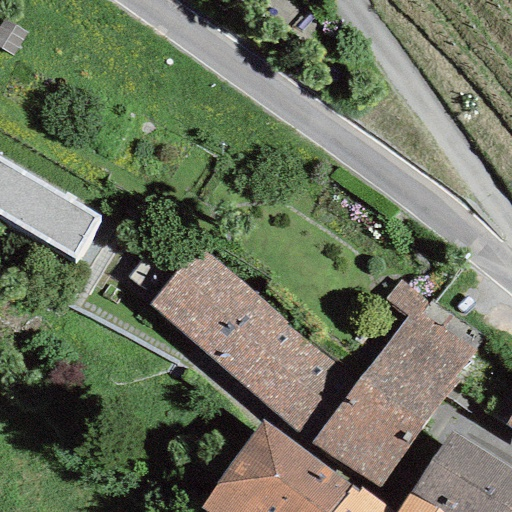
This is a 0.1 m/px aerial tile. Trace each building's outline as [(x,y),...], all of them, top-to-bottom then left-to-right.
[(0,49),(12,57),(27,34),(5,19),(0,26),(0,49)] [(99,217),(0,159),(0,216),(73,260),(99,217)] [(201,251),(151,306),(310,444),(356,383),(201,251)] [(412,311),(418,315),(427,303),(400,280),(384,299),(407,317),(412,311)] [(356,383),(310,444),(378,489),(457,380),(452,377),(467,362),(466,360),(473,353),(418,315),(412,311),(407,317),(356,383)] [(331,511),(351,486),(263,420),(201,508),(206,511),(331,511)] [(511,511),(511,469),(451,432),(409,493),(439,511),(511,511)] [(439,511),(409,493),(395,511),(393,511),(361,488),(358,491),(351,486),(331,511),(439,511)]
